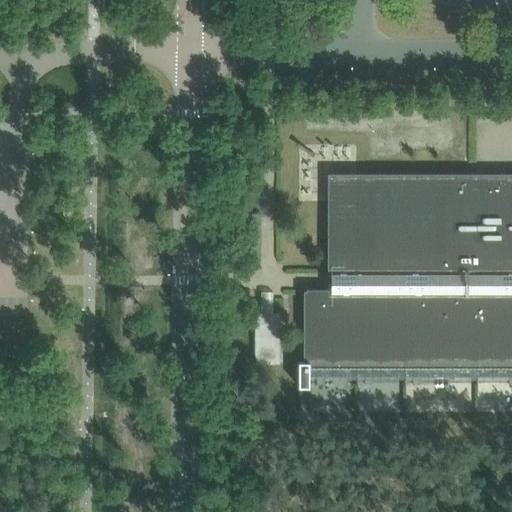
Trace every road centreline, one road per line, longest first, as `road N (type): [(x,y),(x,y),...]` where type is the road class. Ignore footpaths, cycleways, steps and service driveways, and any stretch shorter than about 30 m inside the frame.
road 1 (unclassified): [(182,511),(189,51)]
road 2 (unclassified): [(0,50),(189,51)]
